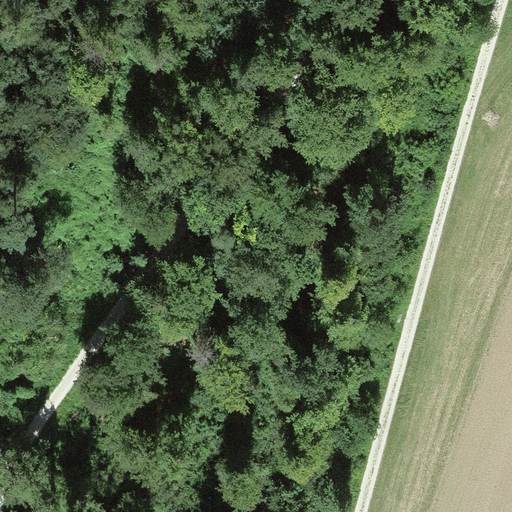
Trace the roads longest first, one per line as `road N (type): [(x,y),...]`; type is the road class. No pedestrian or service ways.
road 1 (track): [(0,493),(12,464),(198,195),(349,0)]
road 2 (track): [(501,0),(366,511)]
